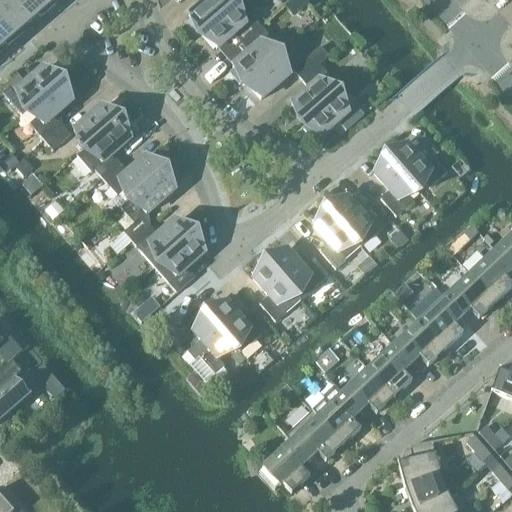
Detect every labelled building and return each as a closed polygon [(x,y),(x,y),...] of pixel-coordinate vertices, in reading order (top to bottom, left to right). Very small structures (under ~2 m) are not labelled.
[(8,0),(0,0),(0,22),(15,40),(23,34),(21,31),(29,23),(8,0)] [(37,0),(8,0),(29,23),(38,16),(40,18),(48,12),(37,0)] [(37,0),(48,12),(56,6),(53,3),(56,0),(37,0)] [(201,34),(202,35),(231,9),(230,9),(222,0),(208,0),(188,18),(202,34),(201,34)] [(231,9),(202,35),(216,51),(234,35),(242,44),(261,28),(252,18),(255,15),(241,0),(240,0),(231,9)] [(305,0),(292,0),(284,7),(291,15),(306,1),(305,0)] [(0,22),(0,49),(5,44),(8,47),(15,40),(0,22)] [(234,71),(230,75),(239,85),(243,82),(246,85),(275,60),(283,53),(269,38),(261,28),(242,44),(250,53),(232,69),(234,71)] [(293,73),(301,82),(319,66),(328,58),(320,48),(296,69),(292,72),(293,73)] [(275,60),(246,85),(246,86),(247,85),(260,101),(289,76),(293,73),(292,72),(296,69),(283,53),(275,60)] [(304,123),(304,124),(334,98),(334,97),(333,98),(320,83),(328,76),(319,66),(301,82),(309,91),(290,107),(304,123)] [(28,111),(29,111),(62,82),(52,71),(48,75),(44,70),(25,86),(17,76),(0,91),(0,93),(14,109),(22,103),(29,111),(28,111)] [(29,126),(44,144),(62,128),(54,118),(72,102),(67,97),(71,93),(62,82),(29,111),(29,112),(36,120),(29,126)] [(334,98),(304,124),(305,124),(307,126),(303,130),(312,141),(316,137),(319,140),(337,123),(345,133),(363,117),(355,107),(347,113),(334,99),(334,98)] [(87,149),(116,124),(116,123),(116,124),(102,108),(73,133),(87,149)] [(93,171),(102,181),(120,165),(112,156),(130,140),(128,138),(132,134),(123,123),(119,127),(116,125),(117,124),(116,124),(87,149),(77,158),(90,174),(93,171)] [(62,128),(44,144),(52,153),(70,137),(62,128)] [(389,160),(414,190),(415,189),(424,181),(430,189),(436,184),(446,175),(431,157),(422,165),(406,146),(390,160),(389,160)] [(9,157),(1,164),(9,173),(17,166),(9,157)] [(131,200),(161,175),(160,174),(157,172),(162,168),(152,157),(148,161),(146,159),(128,174),(120,165),(102,181),(117,198),(124,191),(131,199),(131,200)] [(389,161),(373,175),(389,193),(379,201),(395,219),(405,210),(412,204),(406,197),(414,190),(389,160),(388,161),(389,161)] [(23,164),(14,171),(23,181),(31,173),(23,164)] [(121,209),(134,224),(141,218),(142,219),(174,191),(172,188),(176,185),(167,174),(163,178),(161,175),(131,200),(121,209)] [(53,200),(43,188),(31,199),(41,210),(53,200)] [(329,213),(328,213),(354,242),(360,250),(376,236),(386,227),(370,209),(361,217),(345,199),(329,213)] [(55,206),(45,215),(52,224),(63,215),(55,206)] [(322,212),(311,221),(315,225),(312,227),(328,246),(319,254),(335,272),(345,263),(360,250),(354,242),(328,213),(328,214),(326,216),(322,212)] [(507,222),(509,218),(507,214),(503,212),(499,214),(498,218),(499,222),(503,224),(507,222)] [(123,234),(131,244),(150,228),(142,219),(141,218),(134,224),(123,234)] [(150,228),(131,244),(138,252),(140,254),(153,269),(161,263),(190,238),(190,237),(187,235),(192,230),(182,219),(177,223),(176,222),(158,237),(150,228)] [(392,227),(386,233),(392,240),(398,234),(392,227)] [(470,232),(454,247),(460,254),(476,239),(470,232)] [(392,240),(388,243),(397,253),(407,244),(398,234),(392,240)] [(511,235),(494,252),(511,271),(511,235)] [(161,263),(153,269),(176,295),(194,279),(186,270),(204,254),(190,238),(191,238),(190,238),(161,263)] [(131,244),(124,251),(130,259),(138,252),(131,244)] [(269,265),(268,265),(294,295),(300,302),(315,289),(326,280),(310,262),(301,270),(285,252),(269,265)] [(511,271),(494,252),(469,276),(495,305),(511,289),(511,287),(504,279),(511,271)] [(95,256),(86,263),(96,275),(105,267),(95,256)] [(261,264),(251,273),(255,278),(252,280),(268,298),(259,306),(275,324),(285,315),(300,302),(294,295),(268,265),(268,266),(265,269),(261,264)] [(469,276),(443,300),(461,319),(469,312),(478,321),(495,305),(469,276)] [(443,300),(418,324),(445,352),(462,336),(453,326),(461,319),(443,300)] [(218,302),(207,311),(211,316),(209,318),(208,317),(208,318),(233,347),(240,354),(255,341),(265,332),(249,314),(240,322),(224,304),(222,306),(218,302)] [(140,315),(135,320),(140,326),(146,321),(140,315)] [(200,342),(186,354),(194,363),(199,359),(214,377),(224,368),(218,360),(233,347),(233,348),(233,347),(208,318),(207,318),(208,319),(192,332),(200,342)] [(418,324),(392,347),(411,367),(418,359),(427,369),(445,352),(418,324)] [(8,338),(1,344),(15,360),(21,354),(8,339),(8,338)] [(392,347),(367,371),(394,400),(411,384),(403,374),(411,367),(392,347)] [(240,354),(233,361),(239,368),(246,362),(240,354)] [(0,373),(0,424),(31,398),(14,379),(21,373),(12,363),(0,373)] [(491,394),(511,403),(511,366),(508,376),(499,372),(491,394)] [(367,371),(341,395),(359,415),(367,407),(376,417),(394,400),(367,371)] [(323,401),(310,413),(311,414),(342,448),(360,432),(351,422),(359,415),(341,395),(334,387),(321,399),(323,401)] [(311,414),(285,438),(308,462),(316,455),(325,464),(342,448),(311,414)] [(282,428),(279,431),(285,437),(287,434),(282,428)] [(478,435),(486,444),(493,437),(486,428),(478,435)] [(501,431),(493,437),(501,446),(509,440),(501,431)] [(493,437),(486,444),(494,453),(501,446),(493,437)] [(308,462),(285,438),(284,439),(289,444),(262,470),(279,489),(282,487),(291,496),(309,479),(300,469),(308,462)] [(466,446),(474,455),(482,448),(474,439),(466,446)] [(397,465),(403,489),(440,477),(432,446),(409,451),(411,461),(397,465)] [(482,448),(474,455),(482,464),(489,457),(482,448)] [(503,464),(511,473),(511,471),(511,458),(511,457),(503,464)] [(491,474),(499,483),(507,477),(499,468),(491,474)] [(403,489),(412,511),(413,511),(448,497),(440,477),(403,489)] [(511,482),(507,477),(499,483),(507,492),(511,488),(511,482)] [(499,483),(490,492),(502,506),(511,498),(507,492),(499,483)] [(455,511),(448,497),(413,511),(455,511)] [(10,511),(0,499),(0,511),(10,511)]
